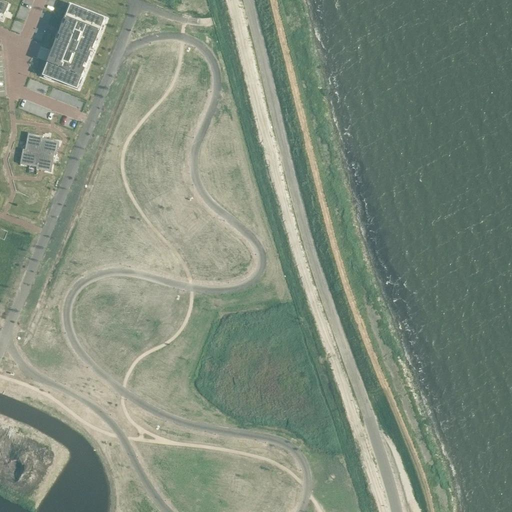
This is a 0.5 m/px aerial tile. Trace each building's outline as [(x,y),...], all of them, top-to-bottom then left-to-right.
[(58,24),(39,72),(43,74),(42,75),(50,78),(50,77),(74,86),(75,84),(76,85),(79,77),(78,77),(82,66),(83,67),(86,59),(85,59),(87,53),(89,54),(92,46),(90,46),(94,36),(96,37),(99,29),(97,28),(99,25),(100,25),(103,18),(102,17),(102,15),(66,0),(63,8),(65,9),(61,17),(60,16),(57,24),(58,24)] [(25,130),(22,147),(36,150),(39,135),(39,133),(25,130)] [(39,135),(36,150),(50,153),(53,153),(55,138),(39,135)] [(19,146),(17,161),(33,164),(36,150),(22,147),(19,146)] [(33,164),(33,166),(47,169),(50,153),(36,150),(33,164)]
